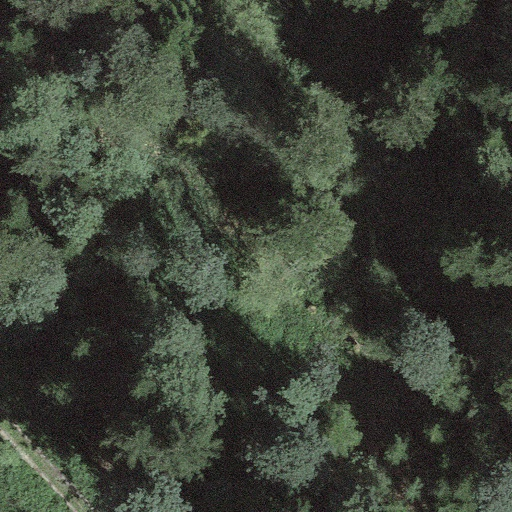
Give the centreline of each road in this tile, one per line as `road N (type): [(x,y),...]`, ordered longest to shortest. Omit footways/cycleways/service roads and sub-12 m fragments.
road 1 (track): [(511,395),(389,168),(280,0)]
road 2 (track): [(89,511),(0,414)]
